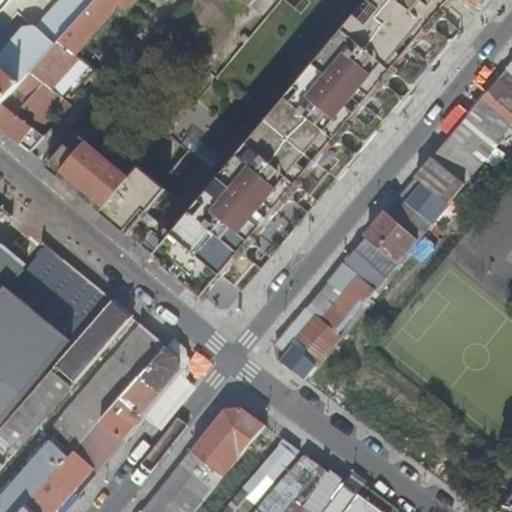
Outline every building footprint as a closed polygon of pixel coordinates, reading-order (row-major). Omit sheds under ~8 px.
[(58,0),(36,24),(58,44),(60,42),(79,20),(97,0),(58,0)] [(60,42),(76,54),(118,7),(125,13),(136,0),(97,0),(79,20),(60,42)] [(331,174),(338,180),(355,160),(354,154),(361,153),(364,149),(363,143),(370,142),(402,104),(401,97),(407,97),(411,92),(411,85),(417,85),(446,51),(446,45),(436,37),(450,21),(446,17),(460,0),(375,0),(338,44),(334,41),(315,64),(319,68),(300,90),(305,95),(296,105),(291,101),(253,147),(257,151),(248,161),(243,157),(204,204),(209,208),(200,218),(196,214),(162,255),(195,284),(210,265),(230,282),(236,287),(256,264),(244,254),(301,186),(312,196),(331,174)] [(239,0),(249,9),(256,0),(239,0)] [(472,0),(481,8),(488,0),(472,0)] [(58,44),(36,24),(35,24),(23,27),(0,53),(0,109),(5,104),(14,93),(21,86),(33,72),(34,70),(58,44)] [(69,103),(98,72),(76,54),(60,42),(58,44),(34,70),(33,72),(69,103)] [(511,67),(499,82),(490,93),(511,110),(511,67)] [(58,108),(65,114),(72,106),(69,103),(33,72),(21,86),(33,97),(27,104),(14,93),(5,104),(37,131),(58,108)] [(501,143),(511,129),(511,110),(490,93),(470,117),(501,143)] [(0,109),(0,127),(30,153),(44,137),(37,131),(5,104),(0,109)] [(501,143),(470,117),(436,156),(435,158),(466,185),(501,143)] [(77,136),(48,169),(81,196),(83,197),(111,165),(77,136)] [(450,205),(466,185),(435,158),(417,179),(450,205)] [(111,165),(83,197),(102,214),(130,181),(111,165)] [(130,181),(102,214),(141,247),(180,201),(141,168),(130,181)] [(421,240),(450,205),(417,179),(402,197),(388,213),(421,240)] [(404,261),(421,240),(388,213),(369,237),(383,250),(384,249),(402,263),(404,261)] [(378,291),(402,263),(384,249),(383,250),(369,237),(359,249),(347,263),(360,275),(378,291)] [(0,432),(73,349),(6,291),(24,268),(0,246),(0,432)] [(331,282),(329,285),(314,302),(312,305),(345,331),(378,291),(360,275),(347,263),(346,264),(348,266),(333,284),(331,282)] [(0,435),(18,451),(133,318),(113,302),(73,349),(0,432),(0,435)] [(308,309),(342,336),(345,331),(312,305),(308,309)] [(342,336),(308,309),(301,318),(284,338),(294,348),(297,347),(317,365),(342,336)] [(68,443),(78,451),(89,439),(167,348),(140,324),(51,429),(68,443)] [(305,380),(317,365),(297,347),(294,348),(284,338),(278,345),(280,361),(305,380)] [(78,451),(76,453),(95,469),(99,472),(100,473),(180,373),(178,357),(167,348),(89,439),(78,451)] [(227,410),(144,511),(196,511),(267,426),(243,408),(227,410)] [(226,511),(231,507),(285,440),(282,438),(267,426),(196,511),(226,511)] [(249,511),(300,451),(285,440),(231,507),(226,511),(249,511)] [(53,442),(0,500),(0,511),(25,511),(26,511),(47,487),(71,459),(62,450),(53,442)] [(62,450),(71,459),(74,456),(76,453),(78,451),(68,443),(62,450)] [(57,511),(95,469),(76,453),(74,456),(71,459),(47,487),(26,511),(27,511),(57,511)] [(288,511),(298,501),(324,469),(305,454),(257,511),(288,511)] [(319,511),(343,483),(324,469),(298,501),(302,505),(311,511),(319,511)] [(381,511),(379,510),(361,496),(344,484),(322,511),(381,511)] [(399,511),(367,488),(361,496),(379,510),(381,511),(399,511)] [(511,511),(511,498),(500,511),(511,511)]
